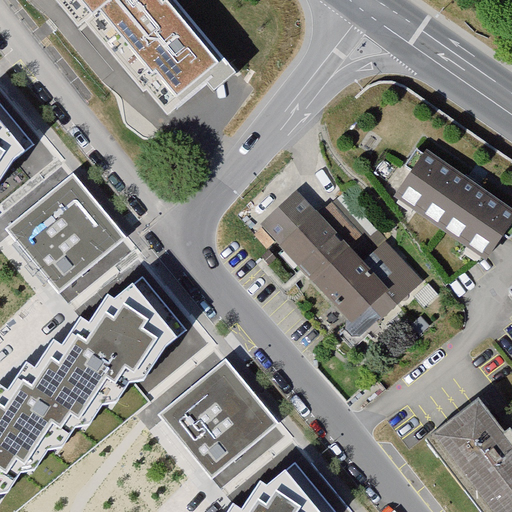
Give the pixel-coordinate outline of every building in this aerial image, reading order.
[(60,0),(84,28),(91,22),(118,0),(60,0)] [(224,74),(162,0),(118,0),(91,22),(173,117),(224,74)] [(25,150),(0,119),(0,178),(13,159),(25,150)] [(511,202),(423,143),(389,192),(483,255),(511,211),(511,202)] [(126,238),(73,174),(7,229),(60,293),(126,238)] [(288,196),(260,220),(290,255),(309,238),(336,268),(313,288),(357,339),(420,284),(372,229),(354,244),(351,240),(363,229),(333,194),(306,217),(288,196)] [(177,337),(133,283),(115,298),(108,295),(90,323),(81,317),(62,345),(54,340),(35,368),(26,362),(8,389),(0,384),(0,493),(8,492),(21,472),(35,470),(48,449),(62,447),(75,427),(90,424),(102,405),(116,402),(130,382),(144,380),(166,346),(177,337)] [(279,423),(226,359),(159,415),(212,479),(279,423)] [(500,431),(474,398),(425,437),(484,511),(511,511),(511,433),(506,426),(500,431)] [(320,511),(286,469),(268,485),(261,481),(242,509),(234,504),(228,511),(320,511)]
